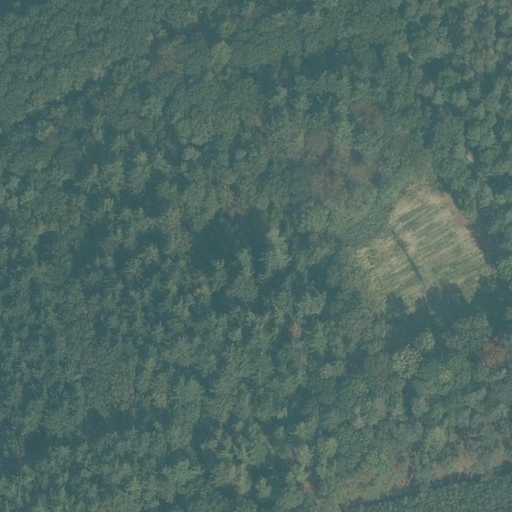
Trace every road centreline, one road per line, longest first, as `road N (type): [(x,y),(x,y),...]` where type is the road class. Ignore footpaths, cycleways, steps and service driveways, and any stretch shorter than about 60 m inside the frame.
road 1 (track): [(312,0),(83,132),(279,465)]
road 2 (track): [(0,150),(264,0)]
road 3 (track): [(511,228),(382,2),(354,0)]
road 4 (track): [(279,465),(511,382)]
road 5 (track): [(152,511),(279,465),(291,511)]
road 6 (track): [(0,360),(33,452),(38,511)]
